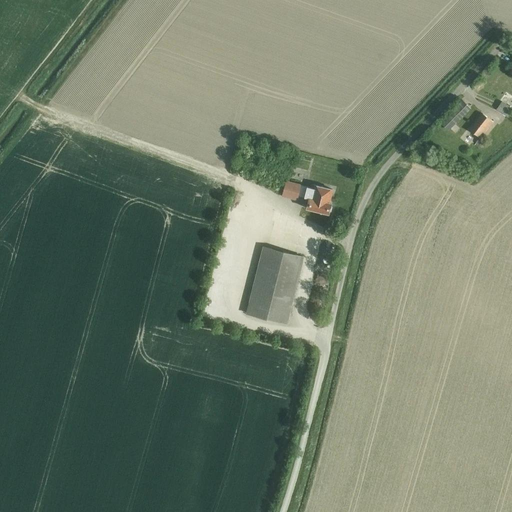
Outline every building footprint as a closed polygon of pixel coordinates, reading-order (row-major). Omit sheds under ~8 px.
[(438,121),(447,130),(469,108),(460,99),(438,121)] [(495,109),(507,117),(511,108),(501,101),(495,109)] [(469,130),(480,138),(493,122),(482,113),(469,130)] [(280,196),(296,200),(299,184),(284,180),(280,196)] [(329,202),(332,189),(312,184),(311,187),(306,186),(304,197),(309,198),(306,208),(328,213),(330,203),(329,202)] [(246,313),(286,323),(303,256),(263,246),(246,313)]
